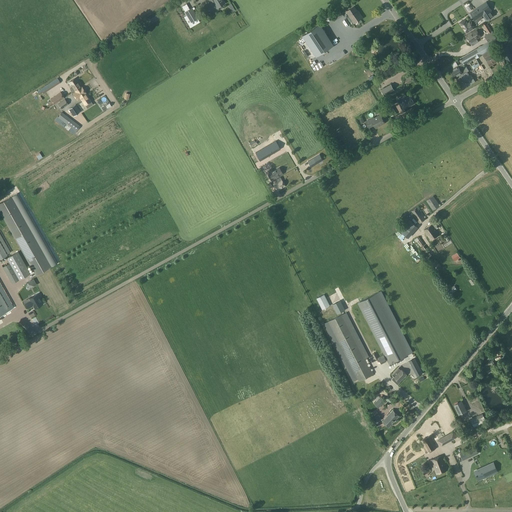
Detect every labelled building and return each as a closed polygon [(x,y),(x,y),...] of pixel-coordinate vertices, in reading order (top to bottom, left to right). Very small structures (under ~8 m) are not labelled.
[(486,2),(475,9),(470,13),(473,17),(474,19),(475,20),(481,16),(483,15),(486,20),(493,15),(490,10),(491,9),(486,2)] [(192,5),(186,9),(193,21),(200,17),(192,5)] [(346,11),(354,23),(363,17),(360,13),(359,14),(354,6),(346,11)] [(338,18),(343,15),(340,10),(335,13),(338,18)] [(463,26),(467,32),(474,27),(470,21),(467,23),(465,20),(460,23),(462,27),(463,26)] [(319,24),(304,35),(317,56),(333,45),(319,24)] [(447,27),(448,39),(451,39),(451,41),(454,41),(454,35),(459,35),(459,30),(454,31),(454,27),(447,27)] [(478,42),(477,39),(481,37),(476,29),(465,36),(470,44),(471,43),(473,45),(478,42)] [(485,36),(489,42),(491,41),(494,46),(499,43),(492,31),(488,33),(485,36)] [(476,49),(480,56),(495,48),(494,46),(491,41),(489,42),(476,49)] [(501,50),(507,61),(511,57),(511,56),(509,51),(511,49),(511,46),(511,45),(501,50)] [(470,61),(480,56),(476,49),(465,55),(468,59),(469,59),(470,61)] [(490,65),(496,62),(492,54),(485,59),(487,62),(488,61),(490,65)] [(464,65),(470,61),(469,59),(468,59),(465,55),(460,58),(464,65)] [(456,77),(463,89),(468,86),(471,85),(471,84),(475,82),(471,76),(470,76),(467,72),(469,71),(466,67),(464,68),(462,64),(458,66),(450,70),(455,77),(456,77)] [(72,92),(81,87),(76,78),(69,82),(73,87),(70,89),(72,92)] [(43,94),(60,83),(57,79),(40,89),(43,94)] [(390,85),(380,90),(385,98),(390,95),(388,93),(393,90),(390,85)] [(77,100),(80,98),(87,109),(93,105),(86,94),(81,87),(72,92),(77,100)] [(90,94),(88,95),(91,101),(97,98),(92,90),(89,91),(90,94)] [(50,98),(54,104),(64,97),(60,92),(50,98)] [(408,106),(414,103),(410,96),(407,98),(406,97),(399,101),(401,104),(400,104),(404,112),(410,109),(408,106)] [(58,103),(61,108),(68,104),(65,99),(58,103)] [(80,111),(75,104),(69,109),(73,116),(80,111)] [(263,142),(269,140),(261,124),(254,128),(244,109),(235,114),(244,133),(247,131),(256,151),(265,146),(263,142)] [(58,117),(59,119),(56,123),(61,126),(64,122),(76,131),(80,127),(61,113),(58,117)] [(253,154),(234,115),(230,117),(248,156),(253,154)] [(376,128),(385,123),(381,115),(374,119),(374,118),(366,122),(369,128),(374,126),(376,128)] [(275,141),(255,153),(260,161),(265,158),(264,157),(275,151),(276,152),(280,149),(275,141)] [(475,150),(473,144),(469,146),(471,151),(472,151),(475,159),(480,157),(477,149),(475,150)] [(311,166),(322,160),(319,155),(308,161),(311,166)] [(276,178),(276,177),(282,173),(279,168),(273,171),(272,170),(269,171),(270,173),(268,174),(272,181),(276,178)] [(276,182),(273,184),(277,191),(285,186),(280,177),(275,180),(276,182)] [(435,209),(442,204),(435,195),(428,200),(435,209)] [(0,202),(0,210),(37,275),(50,267),(10,197),(0,202)] [(426,219),(418,207),(410,212),(418,224),(426,219)] [(407,217),(402,222),(406,225),(400,231),(408,238),(417,226),(407,217)] [(439,226),(436,221),(432,224),(432,225),(424,230),(431,240),(439,234),(435,228),(436,227),(436,228),(439,226)] [(18,252),(7,258),(9,262),(19,280),(30,274),(18,252)] [(452,258),(454,262),(460,259),(456,253),(452,256),(453,257),(452,258)] [(19,280),(9,262),(2,266),(12,284),(19,280)] [(473,278),(468,281),(472,286),(476,283),(473,278)] [(457,290),(454,285),(451,287),(450,285),(446,287),(451,294),(457,290)] [(0,314),(9,310),(0,292),(0,314)] [(378,293),(358,303),(389,364),(397,360),(398,362),(401,360),(400,358),(409,354),(378,293)] [(30,300),(25,303),(28,308),(32,306),(31,305),(32,304),(35,308),(42,304),(42,303),(43,302),(41,300),(40,300),(37,294),(29,298),(30,300)] [(322,309),(330,306),(324,294),(317,298),(322,309)] [(337,314),(345,310),(340,300),(332,304),(337,314)] [(365,358),(369,356),(346,313),(343,314),(328,321),(359,381),(373,374),(365,358)] [(496,345),(490,348),(495,354),(499,352),(497,349),(498,348),(496,345)] [(487,359),(490,362),(485,365),(487,368),(492,365),(493,367),(496,365),(490,356),(487,359)] [(415,358),(409,361),(415,373),(420,370),(415,358)] [(399,368),(392,375),(395,377),(394,377),(392,379),(397,384),(399,382),(403,377),(405,378),(406,376),(406,375),(406,374),(402,370),(401,370),(399,368)] [(470,392),(472,391),(463,381),(461,382),(470,392)] [(378,409),(385,402),(378,396),(376,396),(375,398),(375,400),(377,402),(375,401),(374,402),(375,404),(374,405),(378,409)] [(459,414),(467,411),(462,401),(454,405),(459,414)] [(383,423),(389,428),(399,417),(398,416),(395,413),(393,412),(383,423)] [(376,424),(381,421),(376,413),(371,415),(376,424)] [(482,421),(485,419),(483,414),(480,416),(479,415),(470,419),(475,429),(480,426),(484,424),(482,421)] [(428,453),(437,448),(430,435),(421,441),(428,453)] [(440,446),(451,440),(448,435),(438,441),(440,446)] [(478,453),(475,447),(465,451),(468,457),(478,453)] [(436,474),(448,469),(442,455),(431,460),(436,474)] [(488,465),(473,471),(477,479),(482,477),(482,478),(487,476),(486,475),(492,472),(488,465)] [(511,474),(466,491),(470,503),(511,487),(511,474)]
